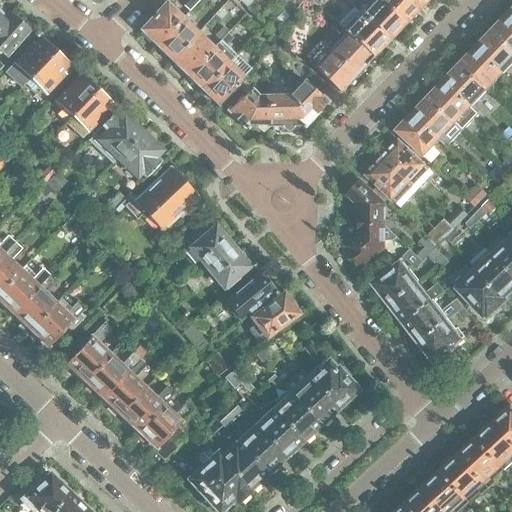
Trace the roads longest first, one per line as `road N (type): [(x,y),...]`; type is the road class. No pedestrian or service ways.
road 1 (residential): [(279,214),(484,0)]
road 2 (residential): [(279,214),(106,39)]
road 3 (residential): [(407,395),(279,214)]
road 4 (residential): [(407,395),(282,511)]
road 5 (residential): [(157,511),(61,424)]
road 6 (residential): [(335,511),(432,427)]
